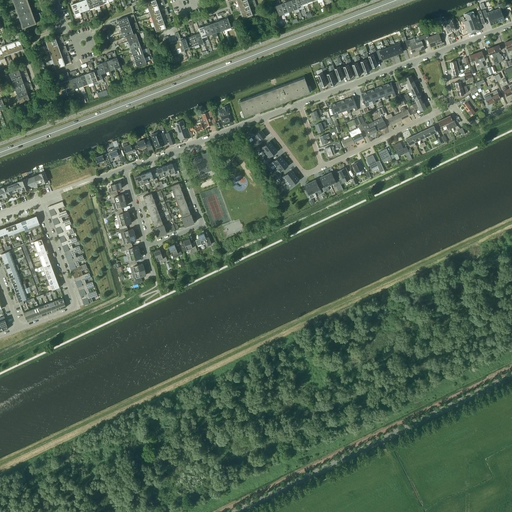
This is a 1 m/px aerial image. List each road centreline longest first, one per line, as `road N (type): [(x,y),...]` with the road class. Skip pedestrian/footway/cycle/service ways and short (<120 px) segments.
road 1 (track): [(0,463),(511,222)]
road 2 (primary): [(0,151),(397,0)]
road 3 (tertiary): [(237,511),(511,376)]
road 4 (residential): [(19,329),(75,304),(38,202)]
road 5 (residential): [(176,150),(199,223),(144,246)]
road 6 (residential): [(322,168),(436,112)]
road 7 (residential): [(298,106),(413,62)]
